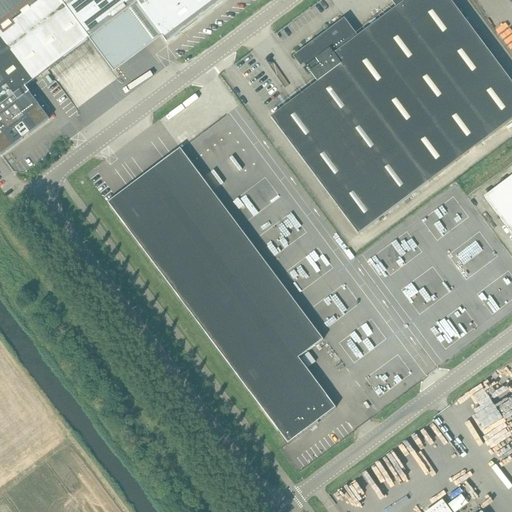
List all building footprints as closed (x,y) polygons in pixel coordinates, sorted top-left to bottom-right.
[(28,135),(50,119),(26,87),(90,39),(61,0),(0,0),(0,153),(1,155),(23,139),(23,138),(22,139),(21,138),(27,133),(28,134),(28,135)] [(61,0),(90,39),(138,3),(167,43),(224,0),(61,0)] [(511,119),(511,82),(450,0),(406,0),(357,37),(344,20),(327,33),(330,37),(326,40),(325,38),(297,55),(303,65),(304,64),(306,67),(304,69),(308,75),(311,72),(319,83),(271,118),(358,234),(511,119)] [(265,33),(286,16),(283,12),(261,29),(265,33)] [(199,60),(202,64),(215,53),(212,49),(199,60)] [(312,428),(315,426),(314,424),(336,408),(327,396),(299,358),(324,339),(180,148),(108,203),(279,432),(279,431),(288,443),(310,427),(312,428)] [(511,234),(511,175),(484,197),(511,234)] [(370,352),(372,357),(383,352),(381,347),(370,352)] [(382,385),(386,382),(380,374),(385,370),(379,362),(370,369),(382,385)] [(374,482),(380,490),(384,488),(375,475),(363,483),(365,488),(374,482)] [(463,496),(472,488),(469,484),(459,493),(463,496)] [(357,485),(349,491),(356,500),(364,494),(357,485)] [(488,502),(497,496),(494,492),(485,498),(488,502)] [(453,511),(456,511),(468,503),(461,495),(448,505),(453,511)] [(451,511),(443,500),(426,511),(451,511)]
